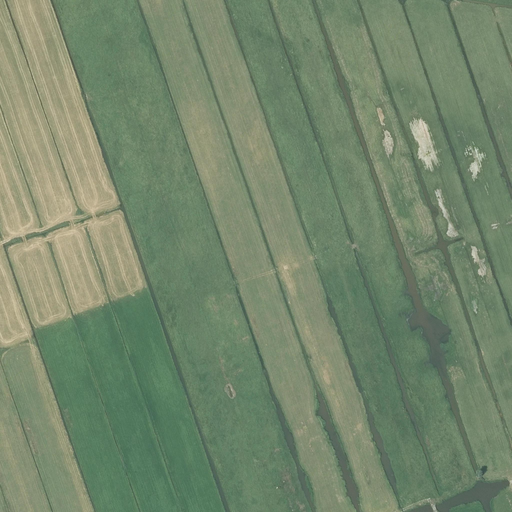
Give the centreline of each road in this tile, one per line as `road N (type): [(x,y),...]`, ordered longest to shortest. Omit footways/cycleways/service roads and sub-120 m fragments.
road 1 (track): [(0,259),(90,511)]
road 2 (track): [(85,184),(90,213),(0,243)]
